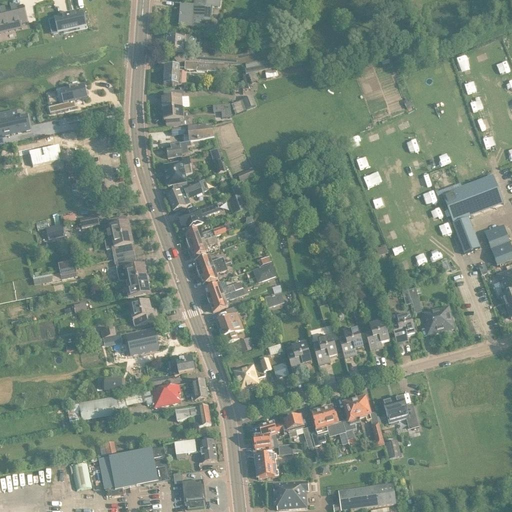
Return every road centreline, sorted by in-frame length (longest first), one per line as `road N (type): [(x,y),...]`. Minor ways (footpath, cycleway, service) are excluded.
road 1 (secondary): [(227,415),(140,164),(142,0)]
road 2 (residential): [(227,415),(511,339)]
